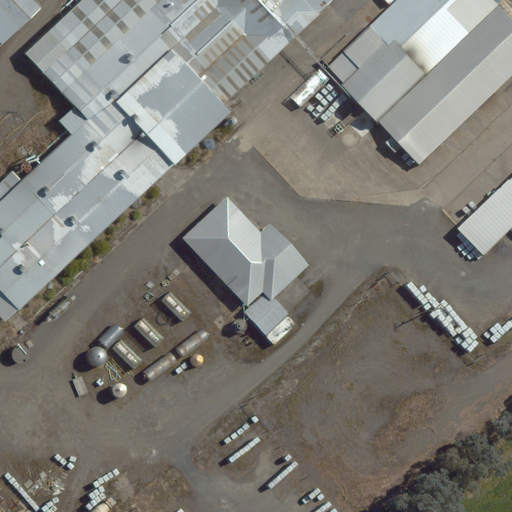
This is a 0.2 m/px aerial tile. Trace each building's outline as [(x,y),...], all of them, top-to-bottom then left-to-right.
[(0,0),(0,49),(26,25),(1,0),(0,0)] [(0,314),(5,320),(318,9),(308,0),(67,0),(0,67),(0,78),(61,140),(0,200),(0,314)] [(511,32),(481,0),(382,0),(301,77),(410,191),(511,95),(511,32)] [(511,187),(460,235),(484,262),(511,236),(511,187)] [(224,200),(179,242),(193,257),(185,264),(205,284),(212,277),(245,311),(239,316),(273,351),(297,327),(272,301),(306,269),(264,225),(255,233),(224,200)]
